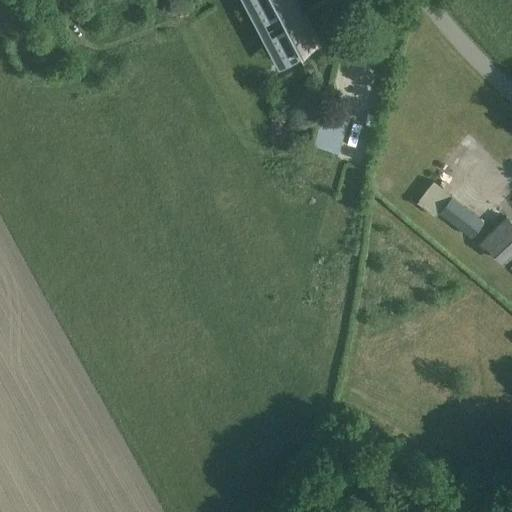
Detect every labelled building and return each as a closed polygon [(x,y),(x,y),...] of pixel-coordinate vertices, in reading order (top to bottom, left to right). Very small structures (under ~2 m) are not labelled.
[(288,0),(257,0),(288,58),(312,45),(288,0)] [(39,45),(31,50),(37,60),(45,55),(39,45)] [(339,136),(319,130),(315,141),(335,147),(339,136)] [(461,229),(474,210),(421,172),(407,190),(461,229)] [(511,181),(509,178),(497,188),(507,200),(511,195),(511,181)] [(502,260),(511,250),(511,219),(507,214),(481,239),(502,260)]
